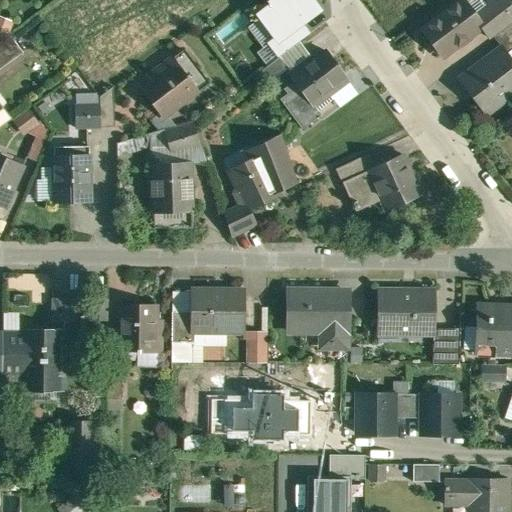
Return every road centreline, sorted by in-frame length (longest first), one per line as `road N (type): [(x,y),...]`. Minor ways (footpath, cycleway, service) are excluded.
road 1 (unclassified): [(511,259),(0,257)]
road 2 (residential): [(342,0),(511,251)]
